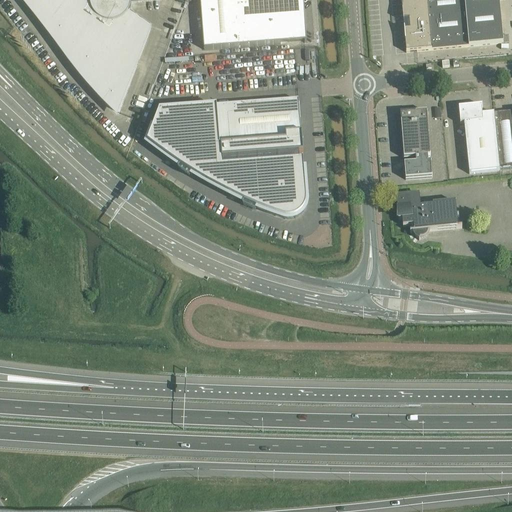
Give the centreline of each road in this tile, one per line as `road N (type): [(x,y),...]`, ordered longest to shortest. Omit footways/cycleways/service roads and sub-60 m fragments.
road 1 (motorway): [(511,422),(0,405)]
road 2 (motorway): [(0,432),(511,447)]
road 3 (motorway): [(64,511),(84,492),(139,469),(511,467)]
road 4 (secondary): [(3,112),(97,199),(160,242),(260,286),(361,310)]
road 5 (secondary): [(364,293),(268,269),(166,222),(17,92)]
road 6 (motorway): [(511,396),(115,390)]
road 7 (motorway): [(297,511),(511,491)]
road 8 (unclassified): [(364,293),(370,247),(358,85)]
road 9 (unclassified): [(358,85),(511,70)]
